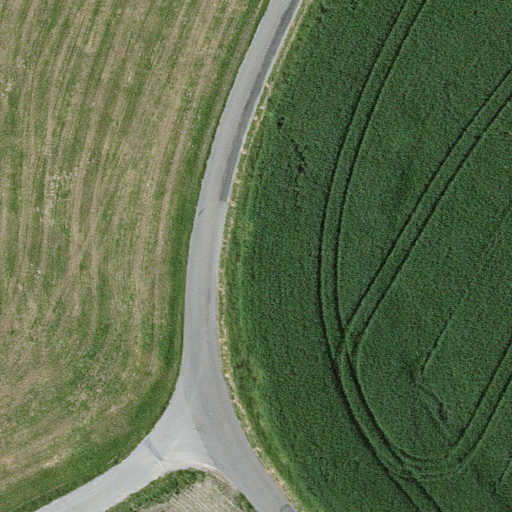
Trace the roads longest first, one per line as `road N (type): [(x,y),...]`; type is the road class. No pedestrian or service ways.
road 1 (unclassified): [(204,420),(198,328),(215,183),(284,0)]
road 2 (track): [(69,511),(204,420)]
